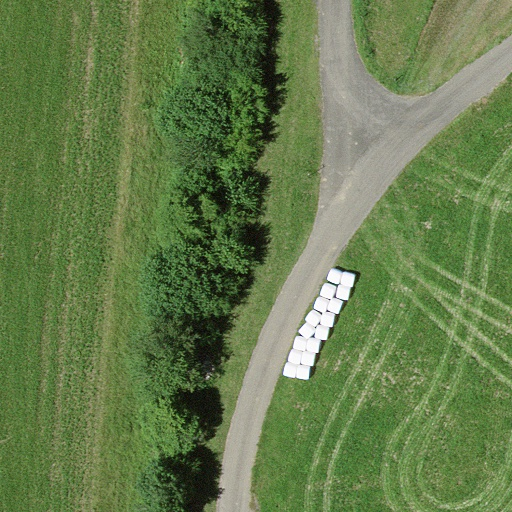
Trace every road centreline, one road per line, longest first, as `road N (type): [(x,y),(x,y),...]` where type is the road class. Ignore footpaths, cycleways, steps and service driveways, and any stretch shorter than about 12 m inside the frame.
road 1 (track): [(227,511),(227,463),(261,351),(312,240),(367,159)]
road 2 (track): [(367,159),(511,52)]
road 3 (track): [(332,0),(346,96),(367,159)]
